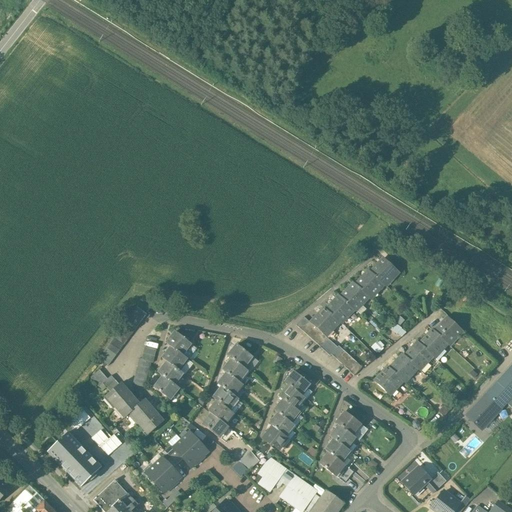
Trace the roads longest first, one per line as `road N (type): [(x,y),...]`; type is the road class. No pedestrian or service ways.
road 1 (residential): [(231,329),(170,318),(147,323),(120,378),(159,404)]
road 2 (residential): [(362,498),(401,452),(405,435),(343,389)]
road 3 (residential): [(375,253),(270,343)]
road 4 (residential): [(440,308),(343,389)]
road 5 (residential): [(271,511),(213,459),(181,488)]
